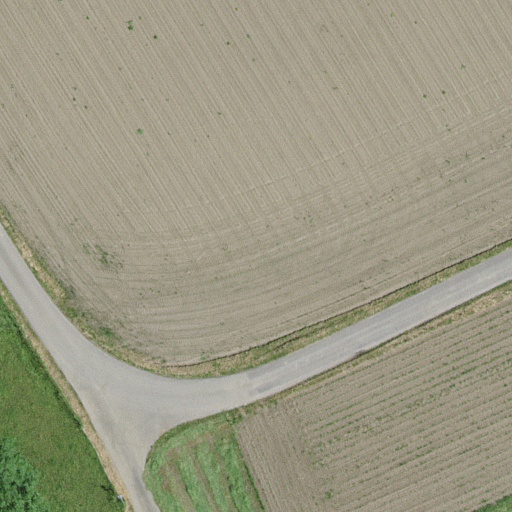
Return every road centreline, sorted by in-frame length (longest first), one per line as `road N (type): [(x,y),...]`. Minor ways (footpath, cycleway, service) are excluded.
road 1 (unclassified): [(511,265),(247,383),(179,404),(102,407)]
road 2 (unclassified): [(102,407),(0,246)]
